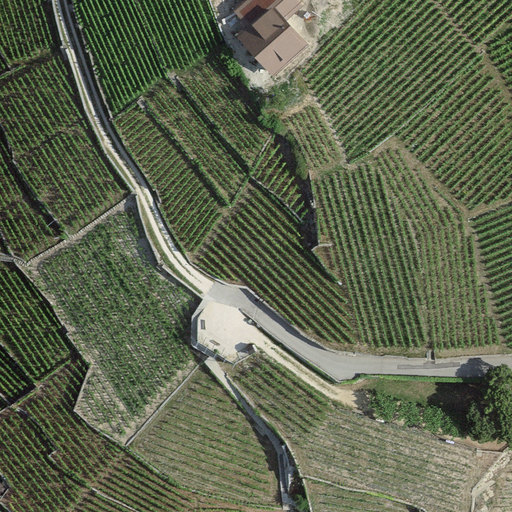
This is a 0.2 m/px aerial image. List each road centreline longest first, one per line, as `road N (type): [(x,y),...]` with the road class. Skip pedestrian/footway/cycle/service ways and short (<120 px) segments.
road 1 (track): [(62,0),(107,133),(173,252),(213,289)]
road 2 (track): [(213,289),(331,362),(511,361)]
road 3 (track): [(227,296),(257,339),(340,395),(474,432)]
